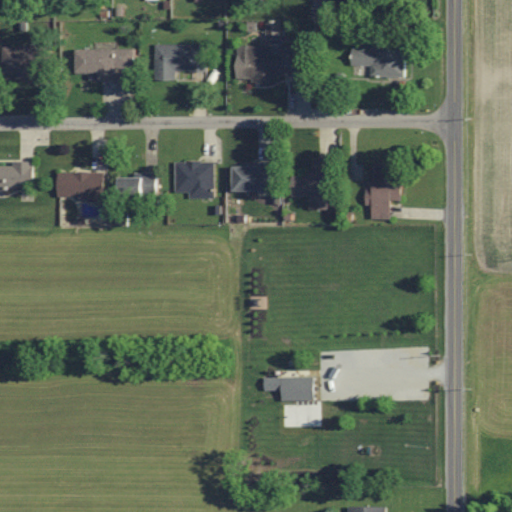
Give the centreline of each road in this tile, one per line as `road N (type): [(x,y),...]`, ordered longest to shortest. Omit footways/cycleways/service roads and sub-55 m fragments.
road 1 (residential): [(454,121),(0,121)]
road 2 (residential): [(454,511),(454,121)]
road 3 (residential): [(454,121),(454,0)]
